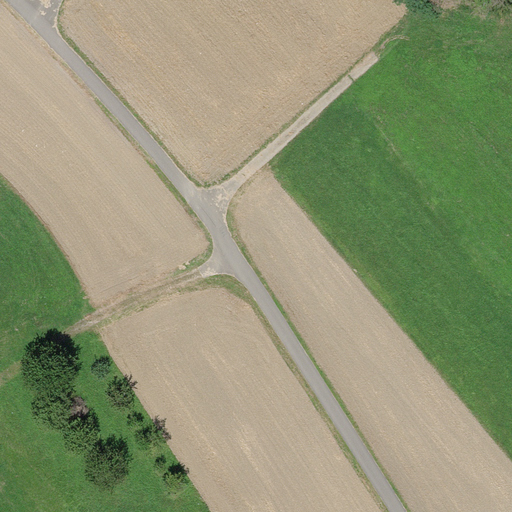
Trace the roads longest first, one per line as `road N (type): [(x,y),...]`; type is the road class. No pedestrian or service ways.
road 1 (track): [(13,0),(203,210),(393,511)]
road 2 (track): [(228,261),(109,312),(0,380)]
road 3 (track): [(203,210),(371,57)]
